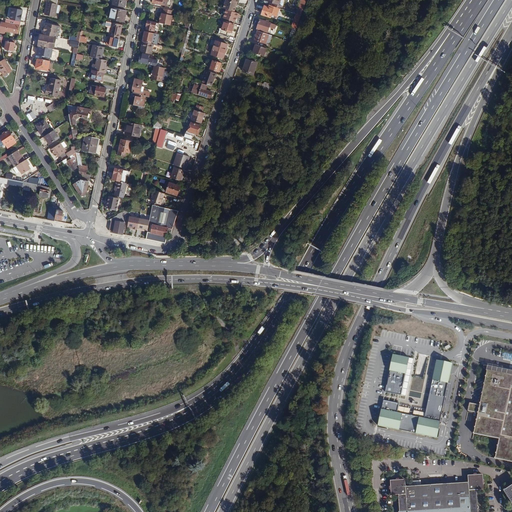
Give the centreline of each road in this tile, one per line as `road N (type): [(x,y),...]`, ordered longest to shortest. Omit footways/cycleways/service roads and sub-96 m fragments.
road 1 (motorway): [(498,0),(343,259),(209,511)]
road 2 (motorway): [(222,511),(354,263),(510,0)]
road 3 (motorway): [(340,488),(331,418),(347,348),(422,187),(511,33)]
road 4 (motorway): [(464,23),(255,352),(215,396)]
road 5 (residential): [(254,0),(171,244),(87,237)]
road 6 (motorway): [(464,23),(271,239)]
road 7 (secondary): [(0,313),(136,281),(274,283)]
road 8 (motorway): [(435,256),(457,163),(511,36)]
road 9 (motorway): [(215,396),(143,433),(0,481)]
road 10 (motorway): [(215,396),(0,464)]
road 11 (residential): [(141,0),(89,219)]
road 12 (secondary): [(151,264),(73,275),(0,300)]
road 13 (secondary): [(360,298),(511,326)]
road 14 (motorway): [(2,511),(66,481),(100,484),(138,511)]
road 15 (secondary): [(398,297),(269,271)]
road 16 (residential): [(89,219),(14,115)]
